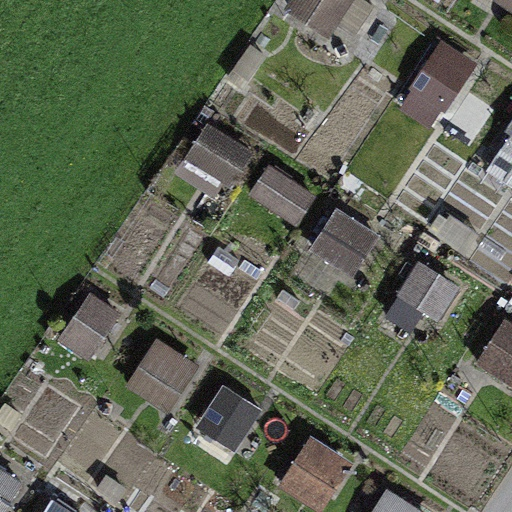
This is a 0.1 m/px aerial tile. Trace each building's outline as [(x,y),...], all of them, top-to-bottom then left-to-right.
[(314,0),(303,16),(322,30),(344,0),(314,0)] [(398,110),(436,130),(476,59),(438,38),(398,110)] [(213,123),(192,152),(228,179),(250,150),(213,123)] [(271,164),(253,193),(301,223),(319,194),(271,164)] [(334,210),(313,250),(358,273),(379,232),(334,210)] [(511,319),(506,316),(478,358),(511,379),(511,319)] [(126,385),(168,413),(202,363),(160,335),(126,385)] [(203,432),(241,446),(259,401),(221,386),(203,432)] [(305,433),(281,491),(329,510),(353,453),(305,433)] [(382,488),(371,511),(434,511),(435,511),(382,488)] [(41,511),(84,511),(85,510),(52,493),(41,511)]
